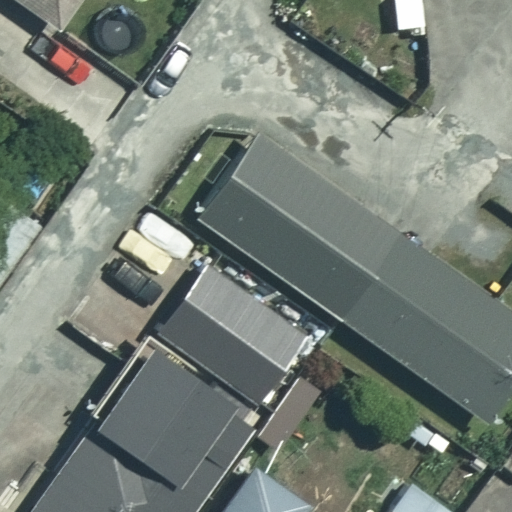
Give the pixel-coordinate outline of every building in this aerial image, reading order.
[(22,0),(56,23),(71,0),(22,0)] [(511,380),(511,301),(260,123),(196,214),(485,419),(511,380)] [(0,273),(38,222),(0,194),(0,273)] [(152,333),(94,292),(68,330),(115,363),(84,407),(94,414),(25,511),(185,511),(312,333),(205,258),(152,333)] [(296,511),(308,496),(248,454),(207,511),(296,511)] [(451,511),(457,505),(414,474),(386,511),(451,511)]
